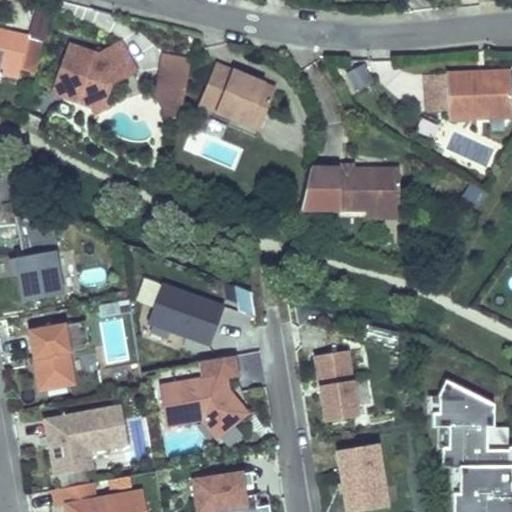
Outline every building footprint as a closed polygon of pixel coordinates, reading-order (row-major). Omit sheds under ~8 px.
[(35,9),(29,35),(0,28),(0,62),(5,63),(3,72),(20,76),(22,67),(34,70),(42,38),(48,39),(54,13),(35,9)] [(106,99),(110,85),(135,71),(120,41),(96,53),(67,45),(52,95),(91,107),(106,99)] [(182,99),(190,59),(164,54),(156,94),(182,99)] [(277,84),(215,59),(198,104),(227,115),(221,131),(253,143),(277,84)] [(363,60),(343,70),(353,89),(373,78),(363,60)] [(445,108),(445,118),(511,115),(511,99),(509,72),(509,65),(443,68),(443,71),(445,108)] [(445,108),(443,71),(421,71),(422,109),(445,108)] [(182,99),(156,94),(155,96),(165,116),(178,119),(182,99)] [(95,114),(110,106),(106,99),(91,107),(95,114)] [(401,208),(402,163),(357,162),(357,159),(341,159),(341,163),(341,207),(367,208),(401,208)] [(341,207),(341,163),(311,161),(299,208),(341,209),(341,207)] [(486,192),(470,182),(453,210),(468,220),(486,192)] [(401,208),(367,208),(367,216),(401,216),(401,208)] [(22,257),(10,259),(13,276),(17,275),(22,301),(61,294),(53,251),(56,250),(52,230),(50,225),(42,221),(14,217),(22,257)] [(161,285),(147,323),(208,345),(221,307),(161,285)] [(251,315),(250,295),(234,290),(235,311),(251,315)] [(28,331),(38,391),(74,384),(68,352),(89,348),(84,321),(28,331)] [(347,352),(311,357),(321,424),(358,418),(347,352)] [(137,363),(100,367),(102,383),(138,379),(137,363)] [(228,402),(223,376),(159,387),(166,425),(200,419),(216,437),(244,413),(234,401),(228,402)] [(492,405),(444,381),(435,397),(435,416),(429,416),(429,430),(436,430),(445,430),(446,450),(439,450),(440,470),(447,470),(456,470),(457,496),(451,496),(450,511),(511,511),(511,447),(507,448),(507,451),(486,451),(486,427),(492,427),(492,405)] [(435,397),(425,398),(425,416),(429,416),(435,416),(435,397)] [(120,406),(43,420),(46,437),(52,436),(54,445),(48,446),(54,476),(92,469),(88,451),(127,444),(120,406)] [(507,448),(507,427),(492,427),(486,427),(486,451),(507,451),(507,448)] [(436,430),(436,450),(439,450),(446,450),(445,430),(436,430)] [(358,511),(386,507),(376,444),(336,451),(346,511),(358,511)] [(447,470),(447,496),(451,496),(457,496),(456,470),(447,470)] [(194,500),(243,493),(240,473),(191,480),(194,500)] [(145,511),(141,490),(94,499),(91,483),(52,490),(55,507),(73,504),(73,511),(145,511)] [(243,493),(194,500),(196,511),(207,511),(210,511),(269,511),(269,504),(256,506),(255,494),(243,496),(243,493)]
